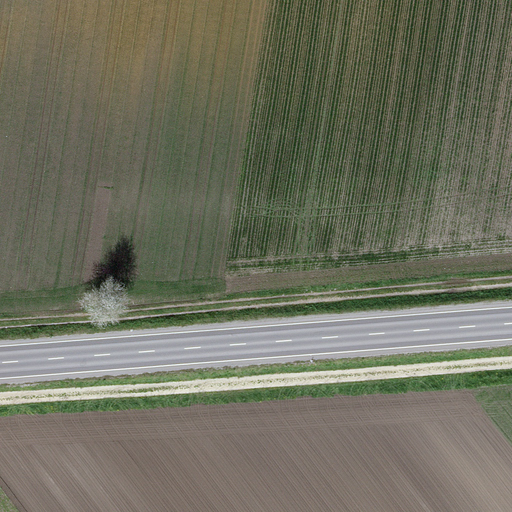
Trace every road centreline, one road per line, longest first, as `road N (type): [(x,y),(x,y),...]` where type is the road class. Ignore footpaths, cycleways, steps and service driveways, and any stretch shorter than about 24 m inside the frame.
road 1 (track): [(0,402),(511,359)]
road 2 (track): [(0,325),(511,285)]
road 3 (secondary): [(0,367),(511,328)]
